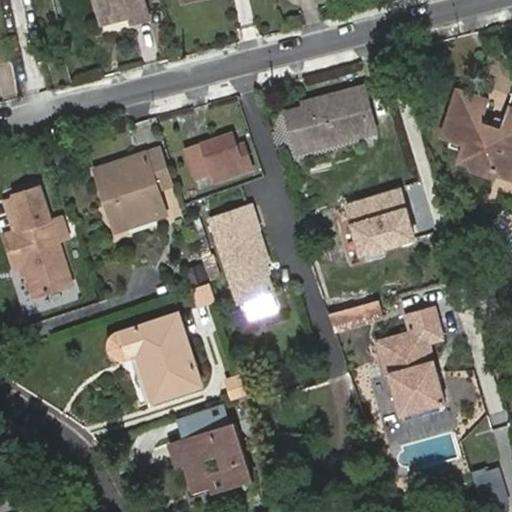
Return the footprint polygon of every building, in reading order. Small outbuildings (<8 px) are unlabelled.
[(142,0),(94,0),(100,23),(130,15),(132,24),(147,20),(142,0)] [(511,85),(499,120),(496,129),(487,125),(479,122),(487,103),(456,92),(440,134),(448,137),(445,145),(461,151),(458,158),(464,160),(491,171),(511,178),(511,175),(511,85)] [(322,107),(307,111),(288,117),(299,157),(377,135),(365,90),(321,103),(322,107)] [(306,107),(307,111),(322,107),(321,103),(320,103),(306,107)] [(496,129),(499,120),(490,118),(487,125),(496,129)] [(189,150),(198,179),(214,175),(216,183),(252,170),(249,159),(244,146),(237,149),(233,135),(189,150)] [(162,151),(148,155),(160,189),(173,184),(162,151)] [(160,189),(148,155),(99,171),(119,228),(168,212),(160,189)] [(485,175),(491,171),(464,160),(466,168),(485,175)] [(27,231),(17,234),(9,237),(19,269),(27,267),(39,299),(75,286),(61,245),(55,229),(52,221),(41,190),(16,198),(17,199),(27,231)] [(363,198),(344,204),(354,238),(372,232),(363,198)] [(7,202),(17,234),(27,231),(17,199),(7,202)] [(213,217),(240,305),(270,296),(276,294),(268,268),(276,266),(256,204),(240,208),(213,217)] [(344,204),(325,210),(335,243),(354,238),(344,204)] [(67,216),(52,221),(55,229),(61,245),(75,240),(67,216)] [(190,270),(196,288),(212,284),(206,265),(190,270)] [(439,307),(407,315),(410,329),(444,320),(439,307)] [(204,387),(181,317),(134,332),(122,335),(117,338),(115,341),(114,343),(113,346),(113,349),(114,352),(116,354),(117,356),(120,359),(123,359),(125,359),(127,359),(131,359),(147,408),(158,404),(204,387)] [(450,340),(444,320),(410,329),(411,333),(379,341),(389,377),(392,376),(403,417),(451,404),(435,344),(450,340)] [(511,364),(495,370),(500,384),(511,380),(511,364)] [(234,397),(250,394),(246,373),(230,376),(234,397)] [(240,417),(174,439),(182,464),(190,461),(198,488),(214,483),(216,490),(259,476),(240,417)] [(475,470),(481,497),(508,492),(503,465),(475,470)]
